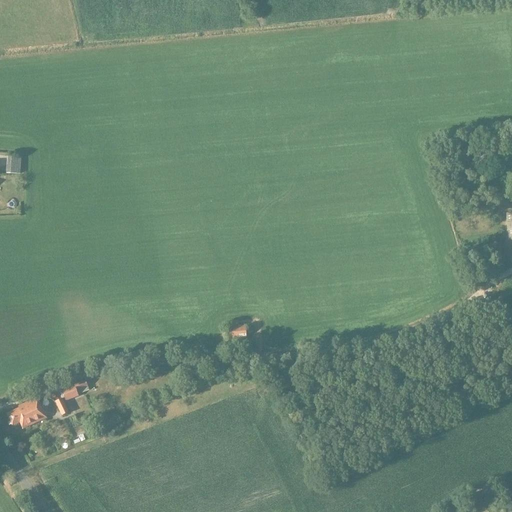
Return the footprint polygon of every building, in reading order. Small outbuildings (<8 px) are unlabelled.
[(18,158),(7,157),(6,173),(17,174),(18,158)] [(227,326),(228,340),(245,339),(244,325),(227,326)] [(112,381),(121,380),(119,371),(111,373),(112,381)] [(78,396),(77,394),(88,390),(84,380),(60,390),(65,402),(78,396)] [(20,407),(5,413),(11,426),(19,422),(22,429),(46,418),(37,398),(20,405),(20,407)] [(61,398),(54,402),(58,409),(61,416),(68,412),(63,403),(61,398)]
